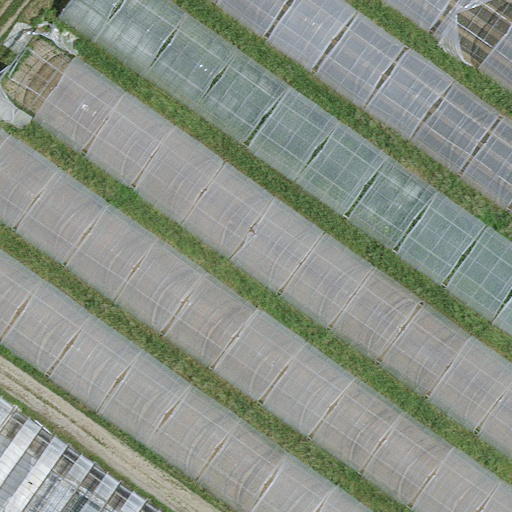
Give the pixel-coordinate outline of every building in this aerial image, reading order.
[(214,0),(511,202),(511,114),(343,0),(214,0)] [(0,103),(511,447),(511,353),(37,35),(0,89),(0,103)] [(0,221),(435,511),(511,511),(511,473),(0,131),(0,221)] [(0,341),(254,511),(391,511),(0,249),(0,341)] [(0,511),(161,511),(0,398),(0,511)]
